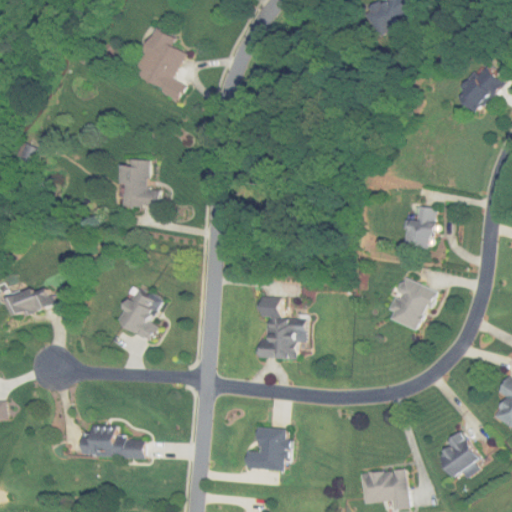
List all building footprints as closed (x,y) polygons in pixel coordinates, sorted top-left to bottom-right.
[(437,10),(430,0),(397,0),(380,11),(395,36),(437,10)] [(141,77),(186,100),(192,89),(179,82),(197,49),(165,32),(141,77)] [(511,91),(511,78),(501,67),(471,97),(488,115),(511,91)] [(157,188),(158,161),(129,160),(128,184),(132,184),(131,205),(170,207),(171,188),(157,188)] [(447,246),(447,207),(426,207),(426,246),(447,246)] [(395,315),(427,332),(447,293),(416,276),(395,315)] [(66,303),(59,282),(18,297),(26,318),(66,303)] [(128,323),(161,341),(169,326),(161,322),(174,299),(147,285),(128,323)] [(305,359),(306,342),(317,342),(317,319),(297,318),(297,306),(274,306),(272,357),(305,359)] [(298,428),(270,427),(269,450),(257,449),(256,468),(296,470),(298,428)] [(154,459),(155,439),(126,438),(127,430),(91,428),(90,456),(154,459)] [(468,480),(494,460),(473,433),(447,453),(468,480)] [(415,469),(369,472),(371,504),(399,502),(399,511),(418,510),(415,469)]
